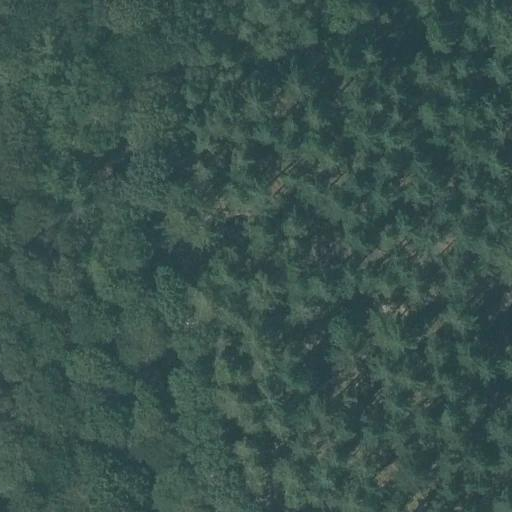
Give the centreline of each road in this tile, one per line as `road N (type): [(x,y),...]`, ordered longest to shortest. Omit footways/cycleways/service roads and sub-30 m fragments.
road 1 (tertiary): [(229,511),(181,369),(102,0)]
road 2 (track): [(0,345),(378,315),(511,265)]
